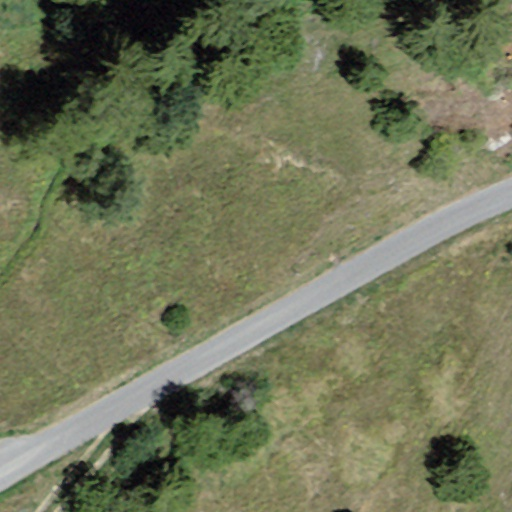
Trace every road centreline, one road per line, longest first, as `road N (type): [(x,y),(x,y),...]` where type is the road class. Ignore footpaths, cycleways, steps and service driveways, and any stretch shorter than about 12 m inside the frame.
road 1 (unclassified): [(0,461),(211,337),(511,189)]
road 2 (track): [(152,371),(34,511)]
